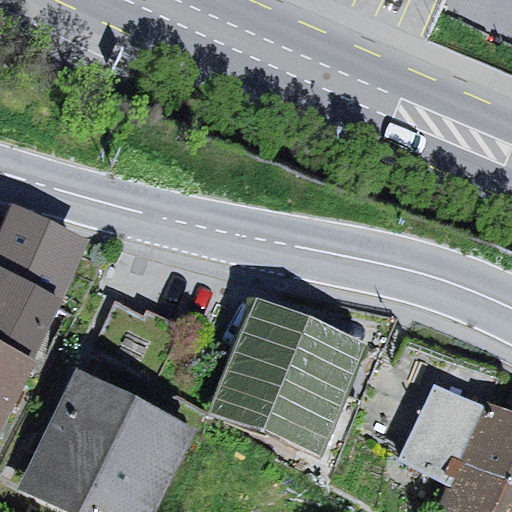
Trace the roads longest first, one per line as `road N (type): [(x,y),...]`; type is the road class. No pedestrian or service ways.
road 1 (tertiary): [(0,172),(209,227),(394,263),(511,306)]
road 2 (primary): [(159,0),(511,160)]
